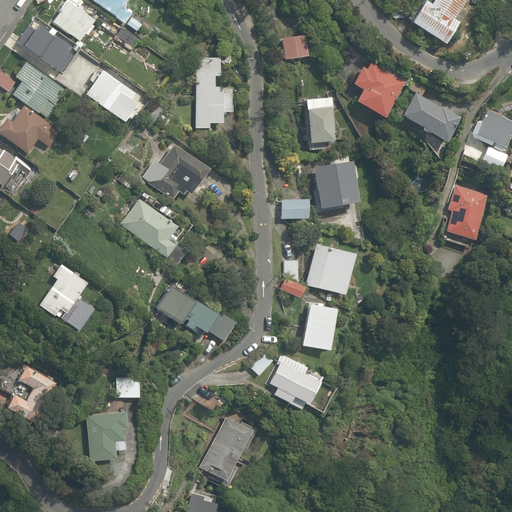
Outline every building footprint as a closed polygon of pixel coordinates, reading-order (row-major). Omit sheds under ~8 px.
[(131,12),(123,6),(127,0),(87,0),(113,16),(113,17),(123,24),(131,12)] [(466,0),(430,0),(430,2),(426,0),(422,0),(408,22),(444,45),(460,21),(454,18),(466,0)] [(78,41),(83,34),(87,37),(97,22),(91,18),(66,1),(51,23),(78,41)] [(145,28),(129,17),(115,37),(132,48),(145,28)] [(32,20),(23,33),(50,50),(58,37),(32,20)] [(306,37),(280,38),(281,60),(307,59),(306,37)] [(219,112),(233,111),(233,84),(223,84),(222,57),(192,57),(193,130),(206,129),(206,125),(219,124),(219,112)] [(368,59),(352,85),(361,90),(353,103),(381,120),(404,82),(368,59)] [(65,90),(24,64),(15,79),(21,83),(12,98),(47,120),(65,90)] [(137,95),(100,70),(83,96),(123,123),(126,119),(129,122),(134,115),(132,113),(137,106),(132,102),(137,95)] [(0,71),(0,86),(7,91),(14,81),(0,71)] [(420,127),(418,131),(425,135),(427,131),(445,141),(458,115),(413,92),(400,117),(420,127)] [(328,97),(301,99),(305,145),(332,143),(328,97)] [(36,141),(47,148),(57,132),(14,105),(0,128),(0,137),(28,154),(36,141)] [(511,126),(511,122),(485,108),(471,136),(499,151),(511,126)] [(174,196),(182,201),(206,169),(171,142),(156,162),(152,158),(137,178),(169,203),(174,196)] [(19,172),(26,177),(31,170),(0,149),(0,186),(2,188),(11,173),(16,176),(19,172)] [(478,158),(461,154),(459,166),(476,169),(478,158)] [(349,163),(311,168),(316,209),(354,205),(349,163)] [(489,193),(453,182),(444,210),(449,212),(443,232),(475,242),(489,193)] [(167,238),(176,224),(134,195),(115,223),(165,257),(174,242),(167,238)] [(304,202),(277,201),(276,221),(303,221),(304,202)] [(343,296),(353,254),(313,245),(303,287),(343,296)] [(291,279),(296,279),(297,260),(282,260),(282,274),(292,274),(291,279)] [(86,283),(59,264),(49,277),(55,282),(38,306),(53,317),(57,310),(64,315),(75,299),(77,301),(80,296),(78,294),(86,283)] [(301,287),(282,277),(276,288),(295,298),(301,287)] [(180,326),(197,300),(172,284),(155,310),(180,326)] [(205,330),(216,312),(197,300),(180,326),(190,333),(192,329),(201,335),(205,330)] [(334,306),(306,302),(300,346),(328,349),(334,306)] [(216,312),(205,330),(222,341),(234,323),(216,312)] [(259,352),(246,366),(256,376),(270,362),(259,352)] [(304,369),(280,356),(265,382),(279,390),(277,395),(289,401),(291,397),(304,404),(316,382),(301,374),(304,369)] [(25,362),(17,380),(31,386),(28,391),(15,385),(3,410),(37,426),(59,377),(25,362)] [(139,378),(115,377),(114,398),(138,398),(139,378)] [(245,451),(257,429),(227,411),(196,466),(223,482),(241,449),(245,451)] [(127,450),(125,412),(83,413),(85,464),(114,463),(113,450),(127,450)] [(211,511),(215,499),(189,492),(183,511),(211,511)]
